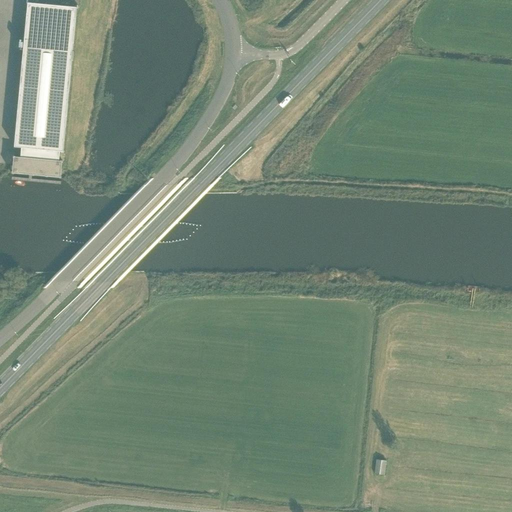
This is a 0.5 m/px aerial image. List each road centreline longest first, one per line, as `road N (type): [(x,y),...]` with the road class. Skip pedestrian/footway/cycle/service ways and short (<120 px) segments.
road 1 (primary): [(381,0),(0,388)]
road 2 (unclassified): [(233,52),(225,86),(197,136),(0,340)]
road 3 (unclassified): [(233,52),(288,52),(344,0)]
